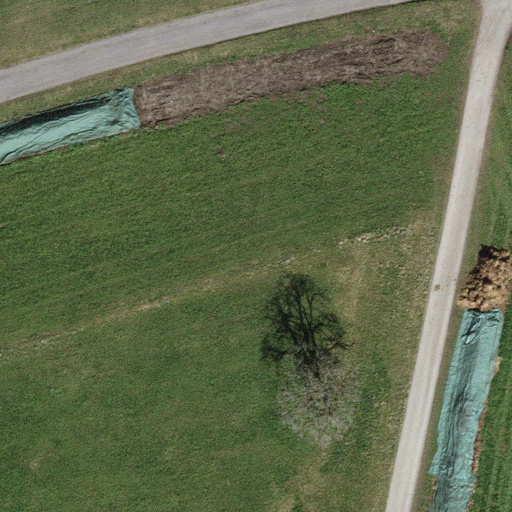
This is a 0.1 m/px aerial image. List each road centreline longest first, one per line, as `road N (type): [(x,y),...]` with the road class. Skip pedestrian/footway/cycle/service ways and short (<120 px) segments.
road 1 (track): [(395,511),(501,0)]
road 2 (unclassified): [(0,86),(335,0)]
